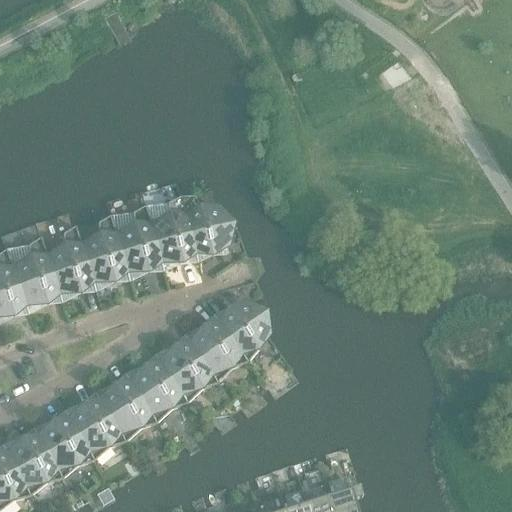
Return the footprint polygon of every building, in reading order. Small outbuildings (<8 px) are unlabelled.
[(195,255),(180,199),(168,206),(145,208),(151,230),(160,264),(182,264),(195,255)] [(226,248),(231,227),(217,211),(200,211),(195,199),(180,199),(195,255),(211,257),(226,248)] [(160,264),(151,230),(145,208),(132,216),(134,229),(116,240),(126,274),(147,274),(160,264)] [(126,274),(116,240),(110,218),(97,226),(99,240),(82,251),(92,284),(113,284),(126,274)] [(92,284),(82,251),(75,229),(62,237),(64,250),(47,262),(58,296),(80,294),(92,284)] [(58,296),(47,262),(40,241),(28,249),(30,262),(13,274),(25,307),(46,306),(58,296)] [(25,307),(13,274),(5,253),(0,256),(0,318),(12,318),(25,307)] [(267,338),(264,317),(244,307),(228,313),(219,327),(247,366),(257,353),(256,351),(267,338)] [(247,366),(219,327),(203,331),(190,347),(217,387),(232,372),(247,366)] [(217,387),(190,347),(174,351),(160,367),(186,407),(202,392),(217,387)] [(186,407),(160,367),(144,370),(130,386),(156,427),(171,412),(186,407)] [(156,427),(130,386),(114,389),(100,405),(125,446),(141,432),(156,427)] [(125,446),(100,405),(84,408),(69,423),(93,464),(109,451),(125,446)] [(93,464),(69,423),(53,425),(38,440),(62,482),(78,469),(93,464)] [(62,482),(38,440),(22,443),(7,457),(30,500),(46,486),(62,482)] [(30,500),(7,457),(0,458),(0,511),(2,511),(14,504),(30,500)] [(356,511),(351,494),(329,500),(332,511),(356,511)] [(332,511),(329,500),(307,507),(308,511),(332,511)]
